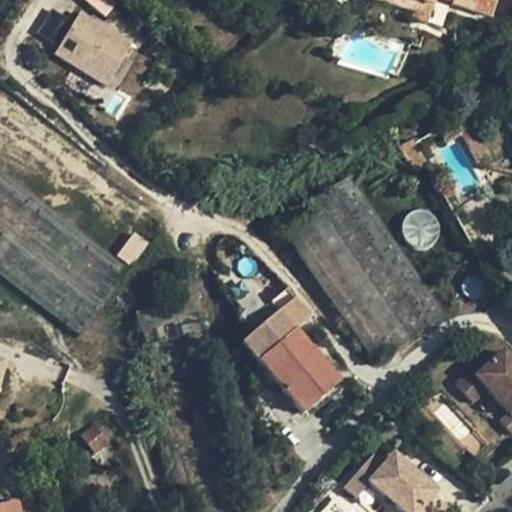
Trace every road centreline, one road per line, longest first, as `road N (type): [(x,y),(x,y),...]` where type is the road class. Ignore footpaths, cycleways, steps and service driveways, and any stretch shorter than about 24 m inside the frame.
road 1 (unknown): [(243,230),(324,291),(385,407),(296,511)]
road 2 (unknown): [(325,0),(146,158)]
road 3 (unknown): [(511,329),(488,329),(385,407)]
